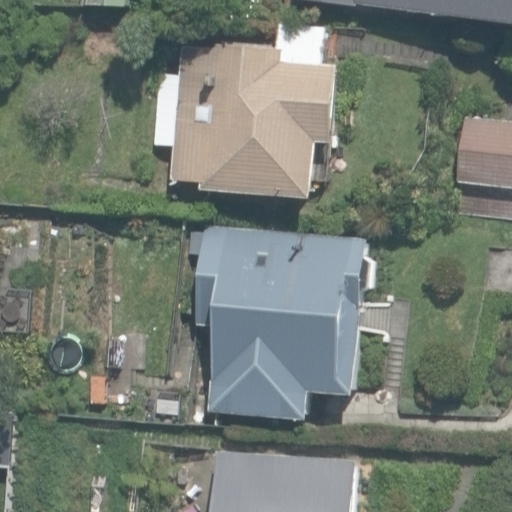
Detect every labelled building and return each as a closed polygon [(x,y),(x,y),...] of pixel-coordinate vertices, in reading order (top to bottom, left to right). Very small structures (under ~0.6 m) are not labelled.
[(364,2),(511,21),(511,0),(312,0),(363,6),(364,2)] [(174,206),(211,209),(212,191),(264,195),(320,199),(325,144),(341,145),(347,66),(332,65),(334,28),(281,24),(279,48),(222,44),(222,49),(186,46),(184,76),(161,75),(155,148),(178,149),(174,206)] [(458,216),(511,221),(511,127),(467,122),(458,216)] [(117,184),(116,209),(164,210),(165,185),(117,184)] [(216,412),(317,421),(320,392),(364,397),(379,238),(211,223),(202,327),(224,329),(216,412)] [(491,289),(511,291),(511,248),(496,246),(491,289)] [(363,511),(367,459),(224,449),(220,511),(363,511)]
